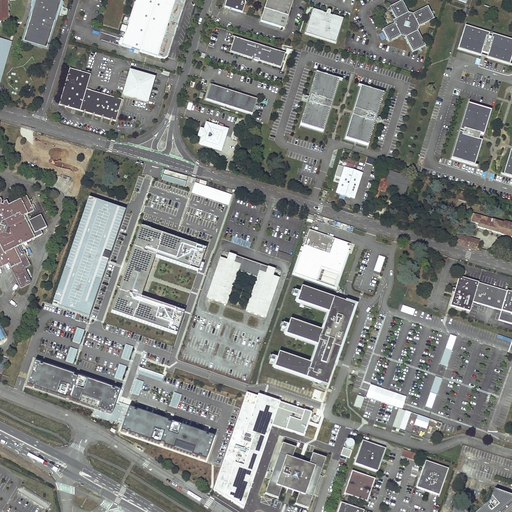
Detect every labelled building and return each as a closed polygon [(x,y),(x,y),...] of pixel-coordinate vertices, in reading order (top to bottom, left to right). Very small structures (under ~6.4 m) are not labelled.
[(0,0),(0,22),(9,22),(9,18),(7,18),(7,0),(0,0)] [(38,21),(32,19),(25,42),(47,48),(61,1),(56,0),(37,0),(33,16),(39,17),(38,21)] [(132,0),(121,38),(123,38),(121,46),(162,58),(168,54),(184,0),(132,0)] [(225,0),(224,7),(242,13),(246,3),(244,0),(267,0),(260,22),(284,30),(288,17),(293,0),(225,0)] [(403,3),(401,0),(398,0),(389,5),(395,17),(394,22),(382,28),(389,42),(401,36),(405,38),(413,52),(425,46),(417,31),(418,27),(434,19),(427,5),(412,12),(407,11),(403,3)] [(330,15),(330,12),(330,10),(329,10),(329,9),(327,9),(327,10),(326,10),(325,13),(323,13),(323,12),(312,9),(304,33),(335,43),(343,19),(332,15),(332,16),(330,15)] [(463,25),(456,49),(480,56),(481,52),(487,54),(486,58),(509,65),(511,54),(511,40),(491,34),(490,37),(487,37),(488,33),(463,25)] [(234,37),(229,52),(251,59),(252,57),(258,59),(258,61),(280,68),(284,54),(234,37)] [(0,86),(13,43),(0,39),(0,86)] [(116,122),(122,100),(86,90),(91,75),(70,68),(59,105),(94,115),(116,122)] [(130,72),(124,95),(147,102),(153,79),(130,72)] [(332,102),(339,79),(316,72),(308,96),(310,97),(309,100),(307,99),(300,124),(323,131),(330,108),(327,107),(328,104),(329,101),(332,102)] [(210,85),(206,100),(252,114),(257,99),(210,85)] [(344,138),(368,145),(375,120),(373,120),(374,117),(376,117),(384,93),(361,86),(353,109),(356,110),(355,113),(355,116),(352,115),(344,138)] [(458,132),(450,159),(473,166),(481,141),(477,140),(479,135),(482,136),(490,110),(467,103),(459,130),(462,131),(461,133),(458,132)] [(226,130),(205,124),(203,131),(200,132),(199,134),(201,137),(200,138),(198,145),(219,152),(226,130)] [(164,170),(161,180),(185,187),(188,177),(164,170)] [(343,171),(342,170),(335,193),(337,193),(339,188),(338,187),(343,171)] [(359,176),(343,171),(338,187),(339,188),(337,193),(351,198),(353,192),(354,193),(359,176)] [(410,178),(389,171),(385,180),(381,179),(377,190),(376,189),(374,197),(377,198),(379,190),(384,192),(385,188),(389,187),(390,186),(395,188),(394,191),(392,194),(403,198),(410,178)] [(351,198),(353,199),(360,176),(359,176),(354,193),(353,192),(351,198)] [(232,195),(195,182),(191,194),(228,206),(232,195)] [(460,191),(458,199),(466,201),(468,194),(460,191)] [(0,266),(8,263),(20,287),(30,282),(31,280),(24,268),(31,265),(20,244),(42,233),(40,228),(46,225),(41,214),(28,220),(25,214),(35,210),(27,195),(21,198),(21,197),(9,203),(7,199),(4,200),(3,202),(1,202),(2,199),(1,197),(0,197),(0,266)] [(88,199),(51,305),(89,317),(125,211),(88,199)] [(511,222),(472,211),(470,221),(476,223),(475,227),(511,236),(511,222)] [(141,296),(155,256),(197,271),(205,249),(141,226),(111,312),(177,335),(185,311),(141,296)] [(321,267),(340,274),(347,255),(351,244),(309,230),(294,274),(316,281),(321,267)] [(453,243),(476,249),(478,241),(462,236),(459,236),(455,236),(453,243)] [(276,258),(290,263),(292,256),(278,251),(276,258)] [(249,261),(229,254),(227,260),(220,258),(206,298),(226,305),(238,272),(257,278),(245,311),(265,318),(279,278),(273,276),(275,270),(255,263),(254,264),(248,262),(249,261)] [(478,283),(459,277),(455,289),(453,289),(452,289),(452,290),(451,291),(451,292),(452,292),(452,293),(454,293),(450,306),(470,312),(472,302),(478,283)] [(472,302),(501,311),(507,291),(478,283),(472,302)] [(304,288),(301,287),(301,289),(297,300),(297,299),(296,302),(328,313),(322,331),(292,321),(292,320),(290,320),(289,322),(290,322),(286,332),(285,335),(317,346),(310,364),(281,354),(281,353),(279,353),(278,355),(277,358),(275,365),(274,365),(273,367),(327,386),(326,388),(335,362),(355,306),(349,304),(348,306),(346,305),(343,304),(344,303),(345,302),(341,301),(304,288)] [(510,292),(507,291),(501,311),(498,320),(511,324),(511,291),(510,291),(510,292)] [(79,344),(84,330),(77,328),(72,341),(79,344)] [(452,352),(455,336),(449,335),(446,350),(452,352)] [(125,345),(122,359),(129,360),(133,346),(125,345)] [(70,347),(65,361),(73,364),(78,350),(70,347)] [(440,365),(446,366),(450,351),(445,349),(440,365)] [(52,369),(34,362),(26,385),(112,414),(115,403),(119,391),(52,369)] [(119,364),(114,378),(122,380),(126,366),(119,364)] [(431,392),(436,394),(441,379),(436,377),(431,392)] [(314,389),(312,398),(322,401),(325,392),(314,389)] [(174,392),(169,406),(176,409),(182,395),(174,392)] [(247,394),(214,490),(243,509),(272,425),(280,403),(258,396),(257,398),(247,394)] [(311,414),(280,403),(272,425),(303,436),(311,414)] [(214,437),(128,408),(120,431),(206,460),(214,437)] [(406,411),(399,429),(405,431),(410,416),(415,417),(416,414),(406,411)] [(417,415),(414,425),(427,429),(430,419),(417,415)] [(385,449),(362,441),(354,464),(377,472),(385,449)] [(307,469),(290,463),(291,459),(295,448),(282,444),(265,494),(278,498),(281,488),(282,484),(300,490),(299,494),(295,505),(308,509),(325,459),(312,454),(308,465),(307,469)] [(417,454),(403,449),(401,456),(414,461),(417,454)] [(300,462),(291,459),(290,463),(307,469),(308,465),(300,462)] [(448,469),(425,461),(416,487),(439,495),(448,469)] [(344,494),(367,502),(375,479),(352,471),(344,494)] [(282,484),(281,488),(299,494),(300,490),(282,484)] [(511,494),(495,488),(491,501),(477,511),(468,511),(458,499),(453,511),(501,511),(511,503),(511,494)] [(363,511),(341,503),(337,511),(363,511)]
